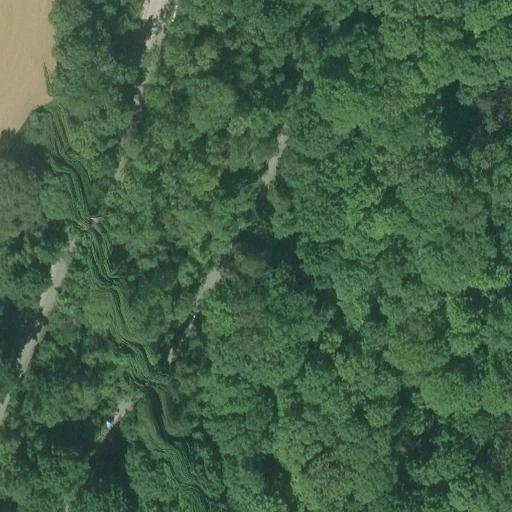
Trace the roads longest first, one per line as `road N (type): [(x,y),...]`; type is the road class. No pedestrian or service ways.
road 1 (tertiary): [(333,0),(222,236),(68,511)]
road 2 (tertiary): [(0,406),(94,174),(151,0)]
